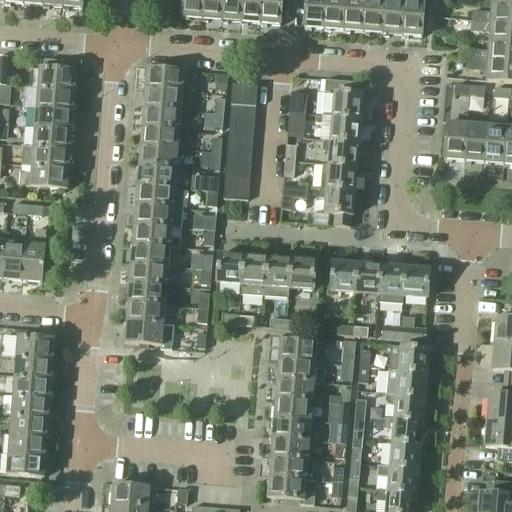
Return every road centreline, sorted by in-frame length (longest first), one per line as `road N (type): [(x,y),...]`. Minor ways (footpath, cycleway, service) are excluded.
road 1 (residential): [(279,58),(375,65),(400,76),(401,219),(470,230)]
road 2 (residential): [(449,511),(470,230)]
road 3 (residential): [(96,314),(117,45)]
road 4 (residential): [(117,45),(279,58)]
road 5 (residential): [(210,491),(212,456),(85,446)]
road 6 (residential): [(279,58),(267,204)]
road 7 (residential): [(85,446),(96,314)]
